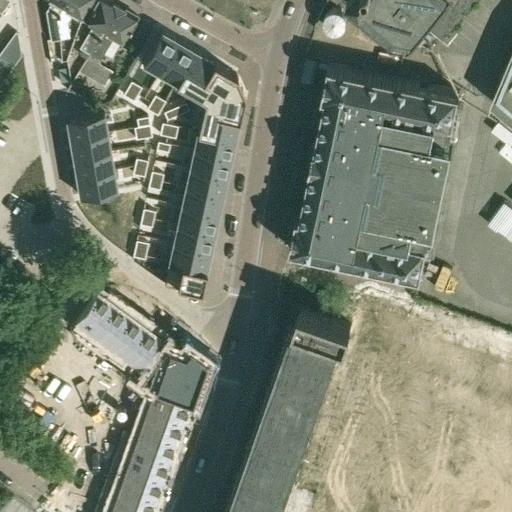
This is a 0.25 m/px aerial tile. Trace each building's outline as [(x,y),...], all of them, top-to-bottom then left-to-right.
[(61,5),(63,0),(51,0),(46,9),(51,37),(60,36),(56,15),(62,5),(61,5)] [(56,15),(60,36),(68,35),(66,20),(71,11),(80,16),(89,0),(63,0),(61,5),(62,5),(56,15)] [(90,51),(118,3),(112,0),(93,0),(83,18),(93,23),(80,46),(90,51)] [(475,0),(348,0),(361,11),(357,16),(373,30),(378,23),(394,37),(411,41),(420,30),(438,45),(475,0)] [(90,51),(100,57),(112,35),(122,40),(137,14),(118,3),(90,51)] [(161,28),(141,60),(159,71),(178,38),(161,28)] [(0,58),(10,66),(20,53),(17,31),(16,30),(0,52),(0,58)] [(178,38),(159,71),(176,80),(195,47),(178,38)] [(195,47),(176,80),(194,91),(213,58),(195,47)] [(100,64),(100,57),(90,51),(78,70),(93,78),(100,64)] [(511,55),(496,100),(511,113),(511,55)] [(213,58),(194,91),(204,96),(240,80),(236,71),(213,58)] [(290,247),(309,251),(421,275),(432,223),(434,224),(451,142),(449,142),(460,90),(329,62),(324,85),(322,94),(325,95),(315,146),(314,145),(310,164),(311,164),(300,215),(297,214),(290,247)] [(58,66),(60,79),(66,78),(64,65),(58,66)] [(131,79),(127,86),(137,92),(141,85),(131,79)] [(204,96),(201,107),(238,115),(244,90),(240,80),(204,96)] [(127,86),(123,92),(133,98),(137,92),(127,86)] [(154,93),(151,100),(161,106),(165,99),(154,93)] [(151,100),(147,106),(157,112),(161,106),(151,100)] [(185,100),(174,105),(177,112),(188,108),(185,100)] [(174,105),(163,110),(167,117),(177,112),(174,105)] [(201,107),(197,128),(234,136),(238,115),(201,107)] [(103,110),(66,116),(69,136),(106,129),(103,110)] [(148,114),(136,116),(138,124),(142,123),(149,122),(148,114)] [(162,120),(159,132),(167,134),(169,122),(162,120)] [(149,122),(142,123),(144,135),(151,134),(149,122)] [(169,122),(167,134),(174,135),(177,124),(169,122)] [(138,124),(134,125),(136,136),(144,135),(142,123),(138,124)] [(197,128),(192,147),(229,155),(234,136),(197,128)] [(106,129),(69,136),(72,155),(110,148),(106,129)] [(158,139),(156,147),(168,149),(169,142),(158,139)] [(192,147),(188,166),(225,174),(229,155),(192,147)] [(110,148),(72,155),(76,174),(113,167),(110,148)] [(136,156),(134,164),(146,166),(147,159),(136,156)] [(134,164),(132,171),(144,174),(146,166),(134,164)] [(188,166),(184,184),(221,192),(225,174),(188,166)] [(113,167),(76,174),(79,194),(116,187),(113,167)] [(151,169),(149,177),(161,179),(163,172),(151,169)] [(149,177),(148,184),(159,187),(161,179),(149,177)] [(184,184),(180,203),(217,211),(221,192),(184,184)] [(180,203),(176,222),(213,230),(217,211),(180,203)] [(143,207),(141,214),(153,217),(155,209),(143,207)] [(141,214),(140,222),(151,224),(153,217),(141,214)] [(176,222),(172,241),(209,249),(213,230),(176,222)] [(136,239),(134,246),(146,249),(148,241),(136,239)] [(172,241),(168,259),(205,267),(209,249),(172,241)] [(134,246),(133,254),(144,256),(146,249),(134,246)] [(168,259),(163,279),(200,287),(205,267),(168,259)] [(96,286),(74,317),(90,329),(112,298),(96,286)] [(324,290),(321,300),(335,305),(338,295),(324,290)] [(112,298),(90,329),(105,340),(128,309),(112,298)] [(278,511),(340,336),(348,338),(353,323),(352,322),(301,305),(299,309),(295,321),(296,321),(295,324),(291,323),(227,505),(224,511),(278,511)] [(128,309),(105,340),(121,352),(143,321),(128,309)] [(143,321),(121,352),(137,364),(160,333),(143,321)] [(167,344),(160,364),(197,377),(205,356),(179,337),(175,346),(167,344)] [(58,359),(64,364),(71,354),(65,349),(58,359)] [(78,359),(71,354),(64,364),(71,369),(78,359)] [(160,364),(153,383),(191,396),(197,377),(160,364)] [(102,377),(96,372),(89,382),(95,387),(102,377)] [(102,377),(95,387),(102,391),(109,382),(102,377)] [(153,383),(147,402),(183,415),(189,397),(190,397),(191,396),(153,383)] [(119,389),(112,384),(105,394),(112,398),(119,389)] [(112,405),(105,401),(98,410),(104,415),(112,405)] [(147,402),(140,422),(176,434),(183,415),(147,402)] [(97,425),(104,415),(98,410),(91,420),(97,425)] [(113,412),(110,420),(122,424),(124,416),(113,412)] [(140,422),(133,441),(169,454),(176,434),(140,422)] [(102,443),(91,439),(88,447),(100,451),(102,443)] [(133,441),(126,460),(162,473),(169,454),(133,441)] [(82,466),(93,470),(96,462),(84,458),(82,466)] [(126,460),(119,479),(155,492),(162,473),(126,460)] [(90,478),(93,470),(82,466),(79,474),(90,478)] [(119,479),(113,499),(149,511),(155,492),(119,479)] [(65,495),(63,503),(74,507),(77,499),(65,495)] [(113,499),(107,511),(148,511),(149,511),(113,499)] [(72,511),(74,507),(63,503),(60,510),(64,511),(72,511)]
